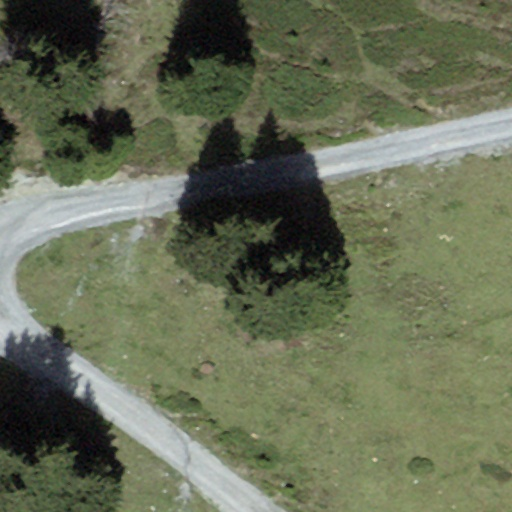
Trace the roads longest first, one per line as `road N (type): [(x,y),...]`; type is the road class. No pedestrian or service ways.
road 1 (track): [(511,127),(15,218),(0,228)]
road 2 (track): [(0,332),(250,511)]
